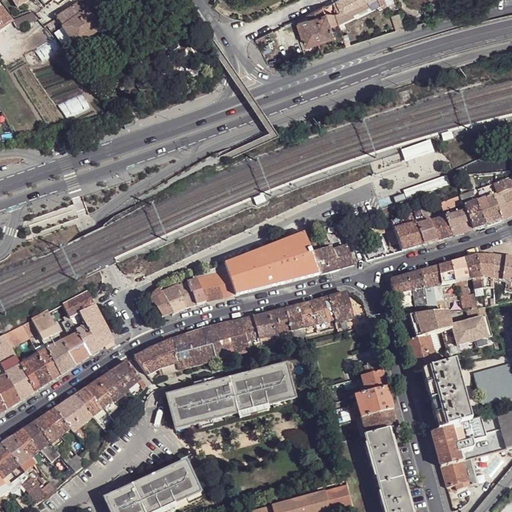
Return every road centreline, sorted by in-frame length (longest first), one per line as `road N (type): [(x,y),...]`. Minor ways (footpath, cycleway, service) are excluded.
road 1 (unclassified): [(109,206),(234,137),(511,46)]
road 2 (secondary): [(0,207),(376,65)]
road 3 (tertiary): [(369,274),(438,511)]
road 4 (tertiary): [(141,340),(369,274)]
road 5 (tertiary): [(506,11),(283,84)]
road 6 (secondary): [(376,65),(186,124)]
road 7 (tertiary): [(0,432),(141,340)]
road 8 (residential): [(141,340),(90,232),(109,206)]
road 9 (tertiary): [(369,274),(511,230)]
road 10 (secondary): [(186,124),(46,171)]
road 11 (secondary): [(511,26),(376,65)]
